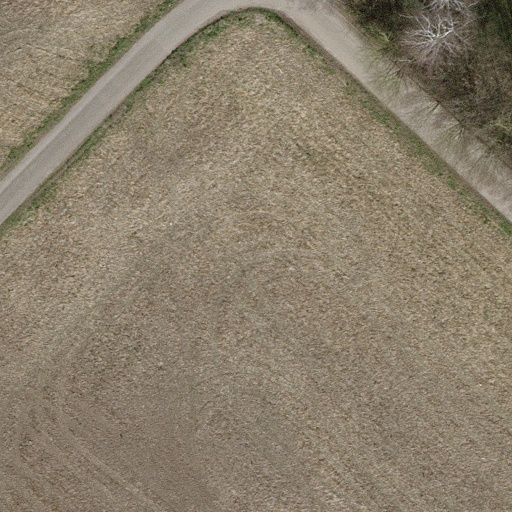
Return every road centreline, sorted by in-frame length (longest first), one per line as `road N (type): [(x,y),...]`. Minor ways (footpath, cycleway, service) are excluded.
road 1 (track): [(0,205),(212,0)]
road 2 (track): [(511,197),(301,0)]
